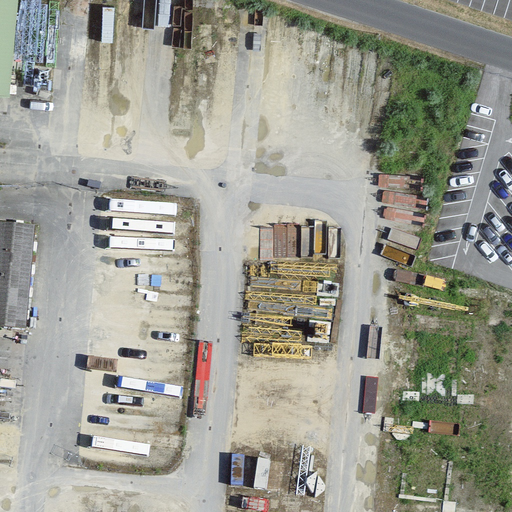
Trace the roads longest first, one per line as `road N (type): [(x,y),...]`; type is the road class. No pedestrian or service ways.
road 1 (unknown): [(228,177),(331,187),(368,230),(374,266),(345,511)]
road 2 (unknown): [(74,161),(37,511)]
road 3 (unknown): [(228,177),(202,511)]
road 4 (unclassified): [(340,0),(511,55)]
road 5 (unknown): [(74,161),(228,177)]
